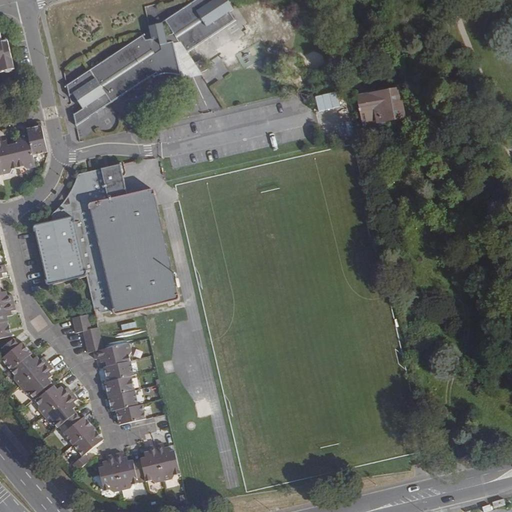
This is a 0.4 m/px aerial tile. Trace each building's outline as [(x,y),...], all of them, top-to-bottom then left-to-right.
[(91,69),(102,86),(112,102),(152,75),(154,78),(157,76),(160,75),(162,74),(164,73),(166,73),(168,73),(175,74),(180,75),(182,79),(199,72),(192,62),(186,53),(236,20),(230,12),(234,9),(227,0),(196,0),(165,20),(173,33),(166,35),(163,23),(149,26),(152,38),(146,40),(143,35),(91,69)] [(0,69),(13,66),(7,35),(0,37),(0,36),(0,69)] [(196,63),(201,71),(207,67),(201,59),(196,63)] [(102,86),(91,69),(79,77),(67,85),(69,96),(73,93),(83,109),(74,115),(77,126),(112,102),(102,86)] [(400,88),(358,97),(365,130),(377,127),(376,123),(405,117),(400,88)] [(336,91),(313,96),(317,112),(340,107),(336,91)] [(42,125),(28,128),(28,131),(34,154),(48,151),(42,125)] [(14,144),(19,167),(25,165),(28,169),(37,167),(34,154),(28,131),(21,132),(23,142),(14,144)] [(0,137),(0,164),(2,174),(11,173),(13,168),(19,167),(14,144),(4,146),(2,137),(0,137)] [(72,188),(71,191),(71,192),(70,193),(69,194),(68,195),(67,197),(66,199),(65,200),(64,202),(61,205),(58,207),(57,208),(56,209),(53,212),(52,213),(54,221),(36,225),(35,225),(34,226),(34,227),(35,232),(36,232),(47,279),(46,280),(47,283),(48,284),(48,285),(50,285),(51,285),(87,276),(88,280),(95,311),(100,309),(100,311),(101,312),(103,313),(104,313),(114,310),(114,312),(114,313),(115,314),(117,314),(118,314),(176,300),(179,299),(179,298),(179,297),(179,296),(179,294),(178,294),(167,249),(155,195),(156,194),(155,192),(155,191),(154,190),(153,189),(152,189),(150,189),(128,194),(120,164),(78,174),(77,177),(76,180),(75,183),(74,185),(72,188)] [(35,232),(34,227),(34,225),(19,229),(21,235),(35,232)] [(0,273),(8,272),(6,264),(0,265),(0,283),(1,284),(0,280),(0,273)] [(0,306),(15,303),(13,295),(4,297),(2,288),(0,288),(0,306)] [(0,324),(10,322),(7,312),(17,310),(15,303),(0,306),(0,324)] [(75,325),(91,322),(89,314),(74,318),(75,325)] [(121,324),(122,330),(136,327),(135,321),(121,324)] [(0,339),(13,336),(10,322),(0,324),(0,339)] [(84,331),(93,329),(91,322),(75,325),(77,333),(84,331)] [(101,334),(99,328),(93,329),(84,331),(86,338),(101,334)] [(103,342),(101,334),(86,338),(87,346),(103,342)] [(12,371),(31,356),(33,354),(24,341),(20,345),(15,339),(3,348),(8,354),(2,359),(12,371)] [(105,349),(103,342),(87,346),(89,353),(94,351),(105,349)] [(130,343),(105,349),(94,351),(96,359),(106,357),(108,366),(130,361),(129,355),(131,352),(130,343)] [(21,386),(49,363),(44,356),(37,363),(31,356),(12,371),(16,376),(15,379),(21,386)] [(130,361),(108,366),(104,367),(108,382),(131,377),(134,376),(130,361)] [(54,369),(49,363),(21,386),(26,393),(30,393),(34,398),(53,382),(47,375),(54,369)] [(108,382),(105,383),(108,397),(134,391),(131,377),(108,382)] [(45,417),(74,393),(69,387),(61,393),(56,385),(36,401),(40,406),(40,410),(45,417)] [(108,397),(112,412),(117,410),(138,406),(134,391),(108,397)] [(58,429),(66,423),(78,413),(72,405),(79,399),(74,393),(45,417),(50,423),(54,423),(58,429)] [(117,410),(121,425),(147,419),(143,404),(138,406),(117,410)] [(65,434),(74,445),(95,428),(86,416),(83,419),(78,413),(66,423),(71,429),(65,434)] [(73,465),(78,471),(100,453),(95,447),(105,440),(104,438),(95,428),(74,445),(83,457),(73,465)] [(164,443),(157,445),(165,481),(173,479),(175,476),(181,474),(176,451),(166,453),(164,443)] [(165,481),(157,445),(148,447),(151,457),(142,459),(142,461),(146,476),(147,482),(153,481),(156,483),(165,481)] [(125,463),(122,453),(115,455),(123,491),(131,489),(133,485),(139,484),(138,478),(134,463),(134,461),(125,463)] [(123,491),(115,455),(106,457),(108,467),(99,469),(105,492),(111,490),(114,493),(123,491)] [(146,476),(142,461),(134,463),(138,478),(146,476)] [(505,499),(492,503),(495,509),(507,506),(508,501),(505,499)]
